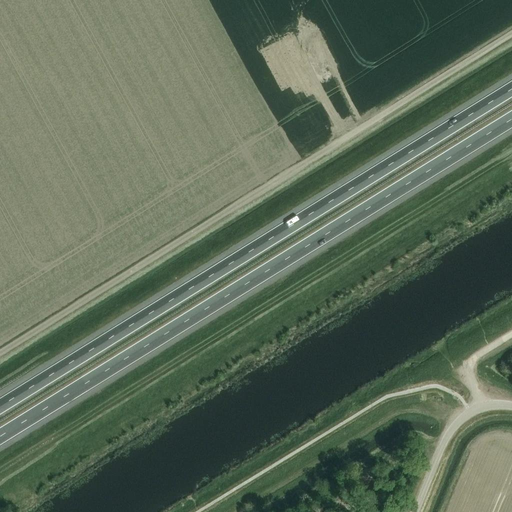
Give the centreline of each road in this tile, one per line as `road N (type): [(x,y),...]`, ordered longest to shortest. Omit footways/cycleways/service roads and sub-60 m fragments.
road 1 (unclassified): [(0,351),(511,32)]
road 2 (motorway): [(0,435),(511,117)]
road 3 (motorway): [(511,90),(0,406)]
